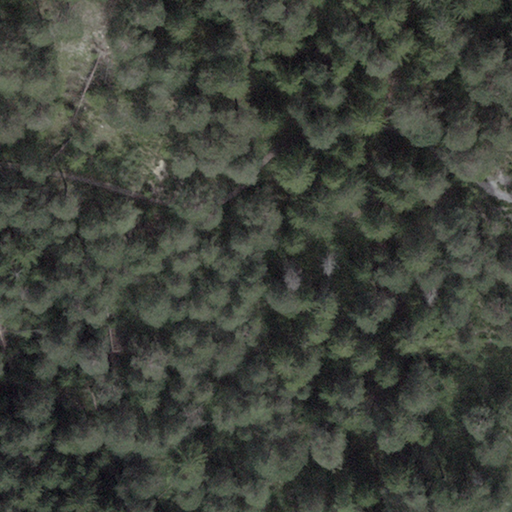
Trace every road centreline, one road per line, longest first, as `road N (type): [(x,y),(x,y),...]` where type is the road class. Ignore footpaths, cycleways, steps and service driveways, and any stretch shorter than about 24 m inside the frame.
road 1 (track): [(511,196),(419,139),(369,123),(298,138),(270,155),(231,201),(213,208),(0,162)]
road 2 (track): [(0,385),(25,381),(50,410),(48,432),(0,493)]
